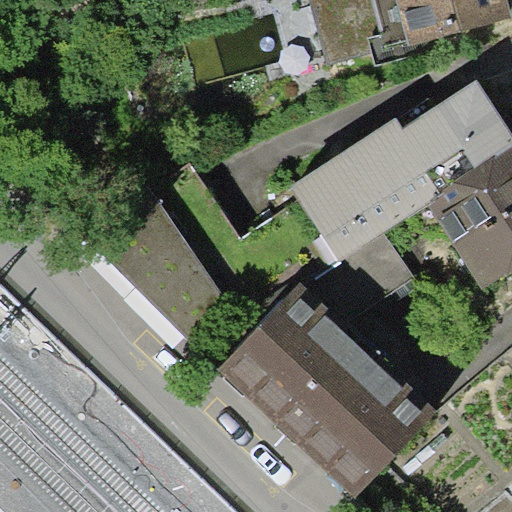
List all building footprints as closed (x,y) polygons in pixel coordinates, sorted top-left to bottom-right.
[(511,19),(511,15),(507,0),(312,0),(330,66),(372,57),(375,68),(433,52),(430,41),(511,19)] [(290,185),(340,259),(383,231),(427,203),(439,195),(437,191),(511,142),(511,132),(478,79),(402,128),(395,117),(290,185)] [(511,270),(511,142),(437,191),(439,195),(427,203),(483,289),(511,270)] [(230,303),(150,184),(87,235),(136,288),(186,338),(230,303)] [(306,287),(343,322),(414,277),(383,231),(340,259),(342,262),(306,287)] [(306,287),(301,282),(252,334),(218,370),(284,433),(354,499),(437,411),(393,370),(343,322),(306,287)]
